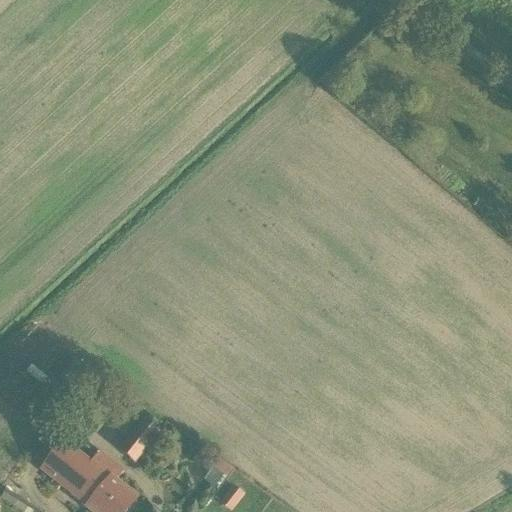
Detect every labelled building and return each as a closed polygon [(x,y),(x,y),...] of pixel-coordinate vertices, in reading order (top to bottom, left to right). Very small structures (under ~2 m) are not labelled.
[(40,392),(24,411),(42,425),(57,406),(40,392)] [(142,419),(117,451),(134,464),(159,433),(142,419)] [(61,441),(38,470),(91,511),(125,511),(136,500),(114,482),(123,471),(99,452),(89,463),(61,441)] [(217,459),(211,468),(225,477),(226,478),(232,470),(217,459)] [(232,485),(219,504),(229,511),(231,511),(245,495),(232,485)]
